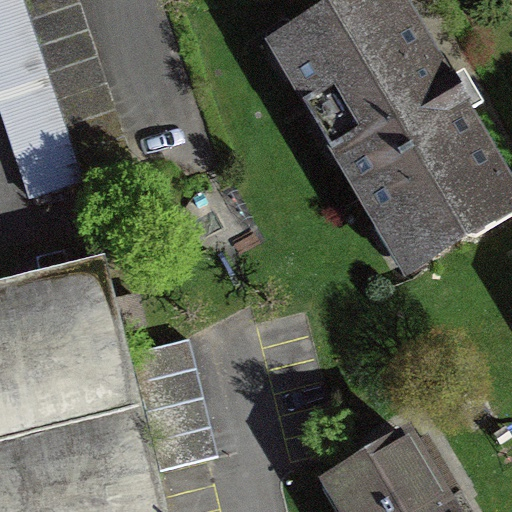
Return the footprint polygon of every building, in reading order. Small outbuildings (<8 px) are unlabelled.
[(0,0),(0,106),(30,197),(81,180),(21,0),(0,0)] [(21,0),(81,180),(133,163),(79,0),(21,0)] [(443,86),(392,0),(369,0),(346,14),(330,9),(287,34),(304,63),(297,69),(298,77),(316,106),(329,104),(355,151),(349,157),(349,164),(381,218),(387,222),(395,219),(418,257),(459,233),(475,237),(511,215),(511,204),(458,112),(470,106),(455,79),(443,86)] [(47,278),(70,273),(64,252),(42,257),(47,278)] [(0,511),(161,511),(100,266),(0,291),(0,511)] [(160,471),(218,457),(189,340),(131,354),(160,471)] [(445,504),(406,438),(334,481),(352,511),(453,511),(448,502),(445,504)]
